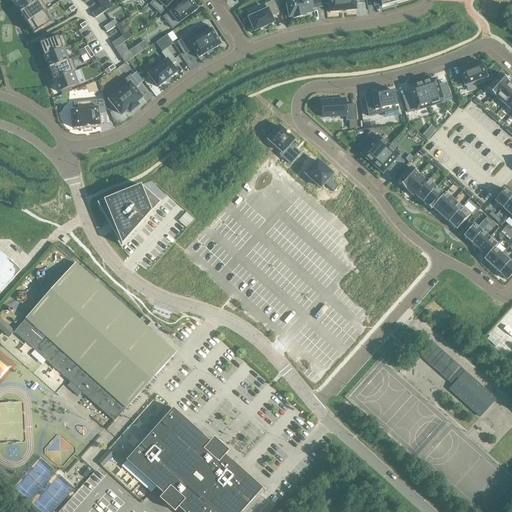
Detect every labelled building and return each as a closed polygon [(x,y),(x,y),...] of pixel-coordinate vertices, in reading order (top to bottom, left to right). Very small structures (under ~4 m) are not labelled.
[(15,0),(13,2),(19,12),(38,0),(15,0)] [(47,9),(41,0),(38,0),(19,12),(26,23),(47,9)] [(154,0),(150,4),(160,14),(173,0),(154,0)] [(197,10),(198,9),(190,0),(186,0),(164,17),(172,28),(197,9),(197,10)] [(323,7),(321,0),(286,0),(289,17),(296,16),(297,18),(305,17),(305,14),(312,13),(311,9),(323,7)] [(328,0),(330,13),(356,10),(355,4),(363,3),(363,0),(328,0)] [(248,18),(254,32),(274,23),(271,16),(278,13),(273,1),(265,5),(267,9),(248,18)] [(108,9),(105,4),(92,13),(95,18),(108,9)] [(46,11),(48,10),(47,9),(26,23),(34,34),(52,22),(46,11)] [(104,26),(107,30),(118,23),(114,19),(104,26)] [(198,58),(221,45),(212,29),(210,30),(208,25),(177,42),(185,55),(193,50),(198,58)] [(67,47),(62,35),(39,44),(44,56),(67,47)] [(126,41),(123,36),(111,43),(115,48),(126,41)] [(69,59),(65,48),(67,48),(67,47),(44,56),(48,68),(69,59)] [(176,61),(166,49),(161,53),(167,60),(148,75),(149,76),(147,77),(152,83),(153,81),(158,87),(177,72),(172,65),(176,61)] [(76,71),(72,58),(69,59),(48,68),(53,80),(74,72),(76,71)] [(482,62),(459,71),(464,86),(487,78),(482,62)] [(79,84),(74,72),(53,80),(58,92),(79,84)] [(509,82),(500,74),(486,89),(495,97),(509,82)] [(138,85),(131,75),(125,80),(129,84),(110,100),(120,113),(120,114),(121,114),(122,114),(127,109),(129,112),(131,111),(130,111),(136,106),(136,107),(138,106),(135,102),(140,98),(141,98),(141,97),(134,89),(139,85),(138,85)] [(436,80),(422,84),(429,107),(443,103),(442,102),(451,99),(447,85),(438,87),(436,80)] [(511,96),(511,85),(509,82),(495,97),(504,105),(511,96)] [(411,95),(402,98),(407,112),(415,110),(416,111),(429,107),(422,84),(409,88),(411,95)] [(374,111),(398,107),(395,91),(371,96),(372,102),(366,104),(368,117),(375,116),(374,111)] [(345,99),(321,101),(322,117),(345,116),(346,121),(357,120),(355,104),(345,105),(345,99)] [(105,113),(103,100),(84,102),(85,109),(73,110),(72,110),(72,111),(73,116),(72,116),(73,123),(74,123),(74,127),(74,129),(100,126),(100,124),(99,113),(105,113)] [(429,138),(437,129),(432,124),(423,133),(429,138)] [(279,126),(275,131),(271,127),(264,134),(269,138),(267,140),(282,153),(280,155),(290,164),(300,153),(290,144),(294,140),(289,135),(285,131),(279,126)] [(370,131),(361,142),(368,148),(361,155),(372,164),(388,146),(377,137),(370,131)] [(388,146),(372,164),(382,173),(389,165),(396,171),(404,162),(397,156),(398,155),(388,146)] [(320,188),(324,183),(334,192),(338,187),(328,179),(332,174),(317,161),(305,174),(320,188)] [(405,190),(418,175),(410,167),(396,182),(405,190)] [(415,195),(427,182),(418,175),(405,190),(413,197),(415,195)] [(423,202),(436,188),(428,180),(427,182),(415,195),(423,202)] [(204,221),(162,268),(182,285),(186,280),(199,291),(204,285),(216,295),(224,287),(220,284),(234,268),(238,272),(272,233),(254,218),(257,215),(225,187),(219,194),(209,186),(190,208),(204,221)] [(432,208),(444,195),(436,188),(423,202),(431,210),(432,208)] [(131,189),(97,203),(126,241),(160,203),(131,189)] [(511,197),(511,195),(505,189),(494,201),(502,208),(511,197)] [(440,215),(453,200),(445,193),(444,195),(432,208),(440,215)] [(511,212),(511,197),(502,208),(510,215),(511,212)] [(448,223),(461,208),(453,200),(440,215),(448,223)] [(457,231),(470,216),(461,208),(448,223),(457,231)] [(471,243),(482,231),(474,224),(463,236),(471,243)] [(479,250),(489,238),(482,231),(471,243),(479,250)] [(489,238),(479,250),(486,257),(494,248),(497,245),(489,238)] [(491,267),(502,254),(494,248),(486,257),(483,260),(491,267)] [(0,250),(0,293),(22,270),(0,250)] [(499,273),(509,261),(502,254),(491,267),(499,273)] [(507,281),(511,274),(511,263),(509,261),(499,273),(507,281)] [(167,346),(138,320),(75,264),(14,332),(114,422),(146,386),(175,353),(167,346)] [(0,327),(9,336),(15,330),(0,315),(0,327)] [(480,417),(496,399),(433,343),(421,357),(453,385),(449,389),(480,417)] [(241,511),(262,489),(173,409),(126,461),(182,511),(241,511)]
